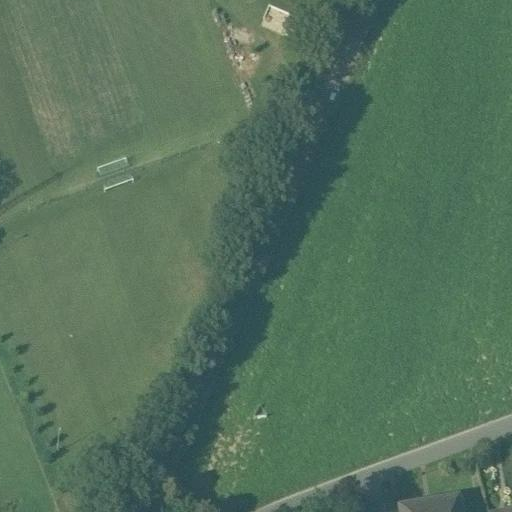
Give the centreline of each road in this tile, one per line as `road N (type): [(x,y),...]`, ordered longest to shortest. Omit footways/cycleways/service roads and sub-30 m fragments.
road 1 (unclassified): [(150,511),(369,0)]
road 2 (unclassified): [(258,511),(511,419)]
